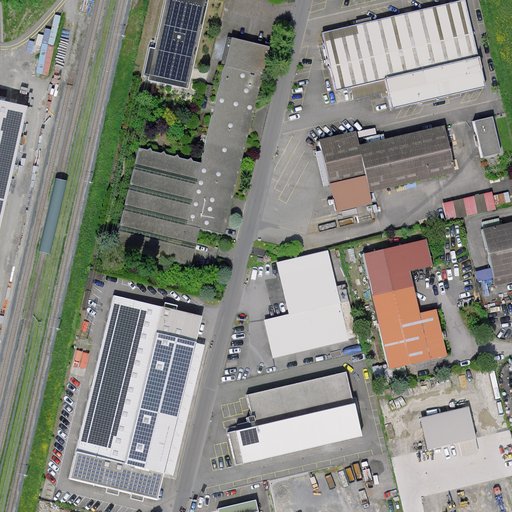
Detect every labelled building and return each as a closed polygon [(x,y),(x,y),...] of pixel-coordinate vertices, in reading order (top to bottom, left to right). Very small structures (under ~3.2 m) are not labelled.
[(208,0),(166,0),(149,80),(188,88),(208,0)] [(478,57),(464,0),(325,33),(338,90),(387,78),(478,57)] [(203,165),(140,150),(122,228),(194,245),(198,227),(207,229),(223,233),(268,46),(234,38),(203,165)] [(478,57),(387,78),(394,107),(434,98),(484,86),(478,57)] [(0,98),(0,229),(28,105),(0,98)] [(493,117),(473,122),(482,157),(501,152),(493,117)] [(355,133),(321,141),(331,183),(338,210),(372,202),(369,191),(423,178),(454,171),(443,127),(359,147),(355,133)] [(60,179),(55,178),(38,251),(44,252),(50,254),(67,181),(60,179)] [(444,217),(495,209),(492,191),(441,199),(444,217)] [(511,223),(484,230),(494,275),(511,271),(511,223)] [(365,254),(391,367),(445,355),(439,331),(435,311),(419,315),(408,269),(431,264),(425,241),(365,254)] [(335,291),(326,251),(278,262),(291,315),(267,321),(275,355),(355,336),(344,289),(335,291)] [(204,315),(113,294),(69,478),(115,489),(156,499),(163,472),(175,475),(206,343),(198,341),(204,315)] [(346,371),(247,394),(254,425),(353,402),(346,371)] [(254,425),(229,430),(237,464),(361,436),(353,402),(254,425)] [(422,418),(430,448),(452,443),(475,437),(468,407),(422,418)]
